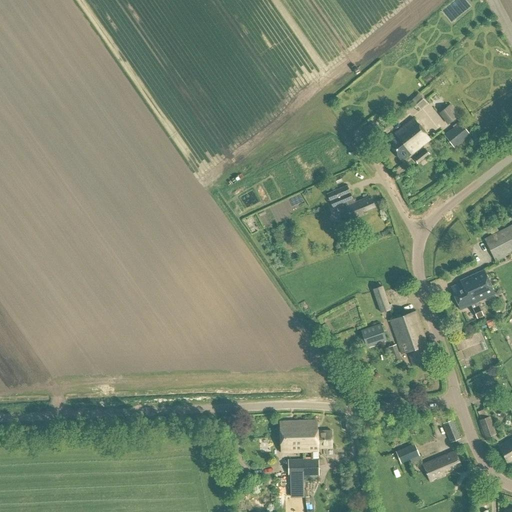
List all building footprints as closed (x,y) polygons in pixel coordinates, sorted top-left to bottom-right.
[(409,102),(418,112),(427,104),(418,94),(409,102)] [(450,104),(439,113),(448,125),(459,116),(450,104)] [(429,140),(413,120),(384,142),(398,161),(406,155),(407,156),(429,140)] [(460,123),(444,135),(454,148),(470,136),(460,123)] [(426,150),(413,160),(416,165),(429,154),(426,150)] [(346,187),(334,192),(327,195),(333,208),(341,204),(345,203),(347,206),(345,206),(350,219),(362,215),(361,213),(375,208),(371,199),(368,201),(367,198),(353,203),(354,204),(352,205),(351,204),(352,204),(349,194),(346,187)] [(511,252),(511,225),(484,239),(495,261),(511,252)] [(483,270),(462,280),(469,296),(471,295),(475,303),(477,302),(494,294),(483,270)] [(469,296),(462,280),(460,281),(461,283),(451,287),(453,292),(452,293),(460,310),(470,305),(477,318),(483,316),(477,302),(475,303),(471,295),(469,296)] [(372,289),(381,313),(392,310),(383,286),(372,289)] [(429,354),(414,311),(389,320),(401,354),(407,352),(412,365),(427,360),(425,356),(429,354)] [(495,318),(486,322),(489,329),(498,325),(495,318)] [(380,324),(361,331),(367,347),(386,340),(380,324)] [(386,348),(384,349),(389,366),(391,366),(400,363),(395,346),(386,348)] [(485,409),(477,412),(480,419),(488,417),(485,409)] [(488,417),(480,419),(479,420),(485,438),(496,434),(491,416),(488,417)] [(443,424),(451,443),(461,439),(453,419),(443,424)] [(282,452),(305,451),(303,421),(280,422),(282,452)] [(311,459),(304,460),(304,476),(319,475),(318,448),(333,447),(332,431),(318,431),(317,421),(303,421),(305,451),(310,451),(311,459)] [(511,438),(498,446),(506,461),(511,458),(511,438)] [(395,451),(400,463),(419,456),(414,444),(395,451)] [(458,465),(452,451),(423,465),(430,481),(444,475),(443,472),(458,465)] [(304,476),(304,460),(290,460),(290,477),(304,476)] [(303,485),(290,486),(291,496),(303,496),(303,485)]
